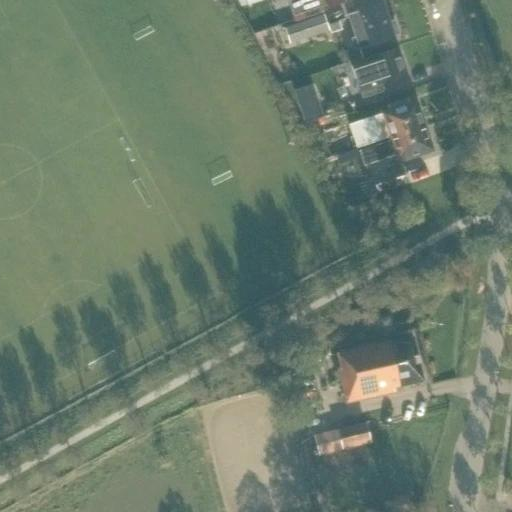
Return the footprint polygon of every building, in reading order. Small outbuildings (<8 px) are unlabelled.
[(286,0),(294,22),(321,13),(321,12),(343,4),(341,0),(286,0)] [(393,37),(398,35),(393,21),(388,23),(381,3),(357,12),(357,13),(347,16),(354,39),(350,40),(354,50),(358,49),(358,50),(369,47),(369,48),(394,40),(393,37)] [(326,26),(323,17),(284,30),(289,46),(328,32),(329,35),(342,30),(338,22),(326,26)] [(381,87),(407,79),(397,49),(350,65),(362,100),(383,93),(381,87)] [(304,121),(320,116),(315,101),(299,106),(304,121)] [(418,113),(415,103),(384,113),(381,114),(348,125),(356,149),(389,138),(423,127),(418,113)] [(397,163),(431,151),(423,127),(389,138),(390,142),(359,153),(363,166),(394,155),(397,163)] [(339,165),(358,159),(356,150),(336,156),(339,165)] [(372,193),(402,183),(398,169),(367,179),(372,193)] [(423,382),(413,339),(390,344),(390,341),(337,353),(340,369),(338,369),(345,403),(394,393),(393,389),(423,382)] [(331,454),(370,444),(365,422),(325,432),(331,454)]
